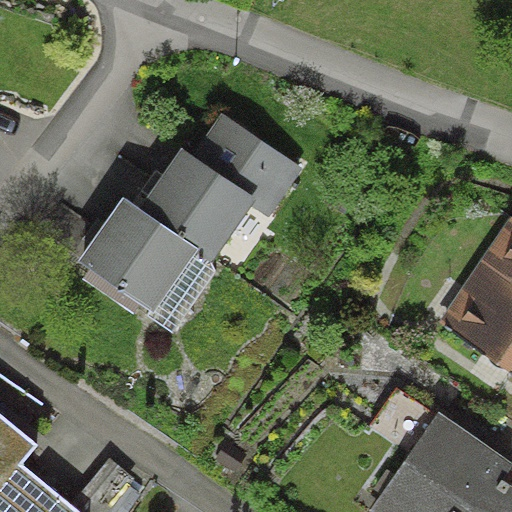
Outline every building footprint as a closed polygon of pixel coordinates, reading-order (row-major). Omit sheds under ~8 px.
[(138,213),(205,261),(247,200),(246,199),(270,164),(286,175),(287,174),(219,126),(193,163),(179,153),(138,213)] [(211,274),(205,261),(138,213),(122,201),(79,263),(147,310),(142,317),(167,336),(211,274)] [(511,223),(511,225),(511,239),(496,263),(489,258),(464,294),(472,299),(449,332),(442,328),(441,329),(480,356),(482,352),(509,369),(506,373),(511,377),(511,223)] [(32,446),(0,418),(0,483),(16,464),(17,465),(32,446)] [(511,511),(511,498),(501,492),(505,486),(498,481),(493,488),(483,481),(495,464),(433,420),(380,497),(401,511),(511,511)] [(73,511),(17,465),(16,464),(0,483),(0,511),(73,511)]
